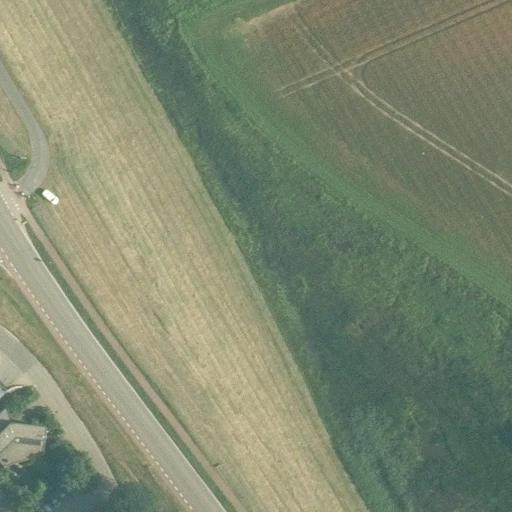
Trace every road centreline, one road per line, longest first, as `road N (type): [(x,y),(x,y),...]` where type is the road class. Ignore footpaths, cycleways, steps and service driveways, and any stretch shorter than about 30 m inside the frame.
road 1 (tertiary): [(0,220),(205,511)]
road 2 (residential): [(103,481),(70,423),(0,338)]
road 3 (unclassified): [(0,207),(33,179),(40,157),(35,132),(0,72)]
